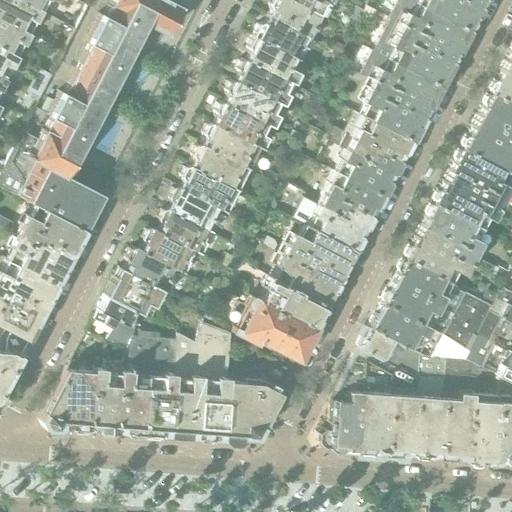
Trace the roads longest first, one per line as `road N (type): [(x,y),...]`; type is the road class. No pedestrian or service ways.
road 1 (residential): [(276,474),(281,435),(507,0)]
road 2 (residential): [(228,0),(7,429),(2,455)]
road 3 (residential): [(276,474),(2,455)]
road 4 (residential): [(511,491),(276,474)]
